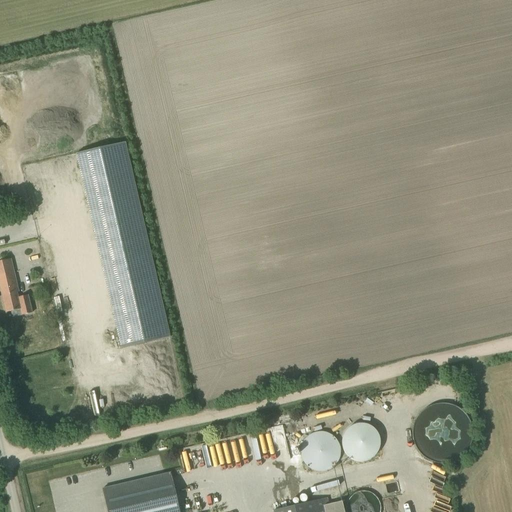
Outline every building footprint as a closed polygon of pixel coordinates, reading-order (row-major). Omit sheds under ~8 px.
[(158,263),(153,263),(130,142),(82,151),(120,348),(173,338),(158,263)] [(0,219),(0,240),(20,237),(16,221),(5,224),(4,219),(0,219)] [(96,271),(89,241),(56,249),(60,267),(54,269),(52,261),(43,263),(47,282),(96,271)] [(0,261),(0,290),(5,313),(20,309),(21,316),(32,313),(27,295),(20,297),(10,259),(0,261)] [(156,351),(159,366),(170,364),(167,349),(156,351)] [(66,360),(68,367),(92,359),(90,352),(66,360)] [(412,434),(412,437),(412,439),(413,442),(414,444),(415,447),(416,449),(417,451),(419,453),(421,455),(423,457),(425,459),(427,460),(429,461),(432,462),(434,463),(437,464),(439,464),(442,464),(445,464),(447,464),(450,463),(452,462),(455,461),(457,460),(459,459),(461,457),(463,455),(465,453),(467,451),(468,449),(469,447),(470,444),(471,442),(472,439),(472,437),(472,434),(472,431),(472,429),(471,426),(470,424),(469,421),(468,419),(467,417),(465,415),(463,413),(461,411),(459,409),(457,408),(455,407),(452,406),(450,405),(447,404),(445,404),(442,404),(439,404),(437,404),(434,405),(432,406),(429,407),(427,408),(425,409),(423,411),(421,413),(419,415),(417,417),(416,419),(415,421),(414,424),(413,426),(412,429),(412,431),(412,434)] [(340,443),(340,445),(340,446),(341,448),(341,450),(342,451),(343,453),(344,454),(345,456),(346,457),(347,458),(349,459),(350,460),(352,461),(353,462),(355,462),(357,463),(358,463),(360,463),(362,463),(364,463),(365,462),(367,462),(369,461),(370,460),(372,459),(373,458),(374,457),(375,456),(376,454),(377,453),(378,451),(379,450),(379,448),(380,446),(380,445),(380,443),(380,441),(380,439),(379,438),(379,436),(378,434),(377,433),(376,431),(375,430),(374,429),(373,428),(372,427),(370,426),(369,425),(367,424),(365,424),(364,423),(362,423),(360,423),(358,423),(357,423),(355,424),(353,424),(352,425),(350,426),(349,427),(347,428),(346,429),(345,430),(344,431),(343,433),(342,434),(341,436),(341,438),(340,439),(340,441),(340,443)] [(300,452),(300,454),(300,455),(301,457),(301,459),(302,460),(303,462),(303,463),(305,465),(306,466),(307,467),(308,468),(310,469),(311,470),(313,471),(315,471),(316,472),(318,472),(320,472),(322,472),(323,472),(325,471),(327,471),(328,470),(330,469),(331,468),(333,467),(334,466),(335,465),(336,463),(337,462),(338,460),(339,459),(339,457),(339,455),(340,454),(340,452),(340,450),(339,449),(339,447),(338,445),(338,444),(337,442),(336,441),(335,439),(334,438),(333,437),(331,436),(330,435),(328,434),(327,433),(325,433),(323,432),(322,432),(320,432),(318,432),(316,432),(315,433),(313,433),(311,434),(310,435),(308,436),(307,437),(306,438),(305,439),(303,441),(303,442),(302,444),(301,445),(301,447),(300,449),(300,450),(300,452)] [(199,448),(192,449),(195,473),(202,472),(199,448)] [(179,511),(170,473),(101,489),(106,511),(179,511)] [(347,498),(347,500),(346,501),(345,503),(345,504),(344,506),(344,507),(344,509),(344,510),(344,511),(379,511),(380,511),(380,510),(380,509),(380,507),(380,506),(380,504),(379,503),(378,501),(378,500),(377,498),(376,497),(375,496),(374,495),(372,494),(371,493),(370,492),(368,492),(367,491),(365,491),(364,491),(362,491),(361,491),(359,491),(357,491),(356,492),(355,492),(353,493),(352,494),(351,495),(349,496),(348,497),(347,498)] [(343,511),(341,501),(327,504),(326,498),(273,510),(273,511),(343,511)]
